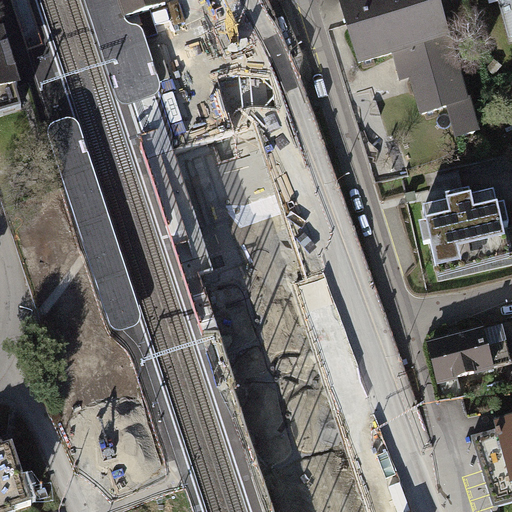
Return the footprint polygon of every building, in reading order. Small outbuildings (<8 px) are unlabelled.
[(0,0),(0,18),(26,11),(22,0),(0,0)] [(22,0),(26,11),(123,324),(144,318),(44,0),(22,0)] [(162,0),(106,0),(135,88),(157,154),(196,141),(207,138),(202,122),(195,99),(162,0)] [(441,0),(343,0),(341,1),(358,68),(404,56),(426,144),(475,132),(441,0)] [(511,0),(496,0),(506,38),(511,36),(511,0)] [(4,36),(0,37),(0,119),(21,113),(14,96),(19,94),(4,36)] [(498,196),(424,212),(437,276),(464,270),(461,257),(509,247),(498,196)] [(484,334),(428,347),(437,386),(493,373),(484,334)] [(367,511),(335,409),(262,432),(287,511),(367,511)] [(511,421),(499,426),(511,470),(511,421)] [(0,511),(21,511),(35,507),(13,442),(0,446),(0,511)]
